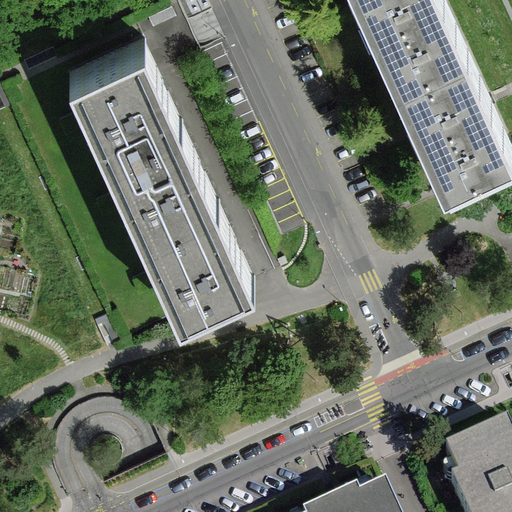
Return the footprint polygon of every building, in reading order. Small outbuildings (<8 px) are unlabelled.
[(446,181),(511,153),(511,144),(491,98),(445,0),(362,0),(423,131),(446,181)] [(183,311),(255,278),(145,38),(73,71),(110,154),(183,311)] [(14,102),(3,80),(0,81),(0,92),(7,106),(14,102)] [(115,341),(122,338),(110,312),(96,318),(98,323),(104,320),(115,341)] [(511,511),(511,433),(509,427),(447,456),(459,482),(453,485),(465,511),(511,511)] [(396,511),(387,491),(361,502),(358,496),(323,511),(396,511)]
